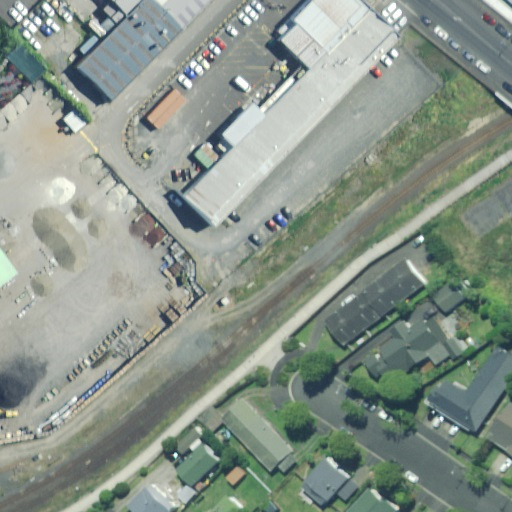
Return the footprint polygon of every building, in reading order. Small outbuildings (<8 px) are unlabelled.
[(139,0),(123,16),(73,69),(107,104),(209,0),(139,0)] [(107,0),(123,16),(139,0),(107,0)] [(210,225),(396,36),(358,0),(308,0),(278,31),(282,34),(276,40),(301,64),(257,108),(248,100),(216,133),(229,146),(180,196),(210,225)] [(19,43),(3,57),(29,85),(44,70),(19,43)] [(511,245),(511,219),(511,218),(477,241),(489,260),(511,245)] [(407,261),(326,322),(346,348),(427,287),(407,261)] [(432,295),(446,314),(464,301),(450,283),(432,295)] [(393,332),(397,337),(367,360),(387,387),(427,357),(434,367),(447,357),(452,364),(466,353),(450,331),(445,335),(429,314),(425,317),(412,326),(408,321),(393,332)] [(511,384),(511,354),(500,346),(470,392),(449,379),(433,403),(480,434),(511,384)] [(297,463),(289,455),(293,451),(246,404),(227,424),(252,448),(249,452),(271,474),(277,468),(284,475),(297,463)] [(214,406),(199,419),(212,434),(227,420),(214,406)] [(511,412),(493,442),(511,454),(511,412)] [(179,470),(194,487),(200,493),(205,487),(200,482),(223,460),(195,429),(176,447),(189,461),(179,470)] [(360,486),(329,457),(299,489),(322,509),(331,499),(340,507),(360,486)] [(246,475),(239,468),(229,478),(236,485),(246,475)] [(197,493),(189,486),(179,497),(187,505),(197,493)] [(141,511),(175,511),(177,511),(154,488),(136,507),(141,511)] [(396,511),(397,511),(371,489),(351,511),(396,511)] [(240,511),(243,509),(232,499),(219,511),(240,511)]
